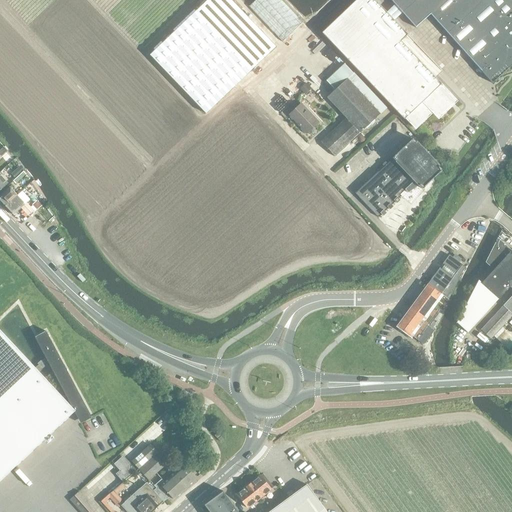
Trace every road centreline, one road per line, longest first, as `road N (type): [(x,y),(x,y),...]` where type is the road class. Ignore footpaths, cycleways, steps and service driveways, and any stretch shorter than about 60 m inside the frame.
road 1 (secondary): [(181,360),(95,311),(0,212)]
road 2 (tertiary): [(294,312),(315,301),(395,297),(475,195)]
road 3 (unknown): [(511,123),(390,0)]
road 4 (secondary): [(356,384),(486,379)]
